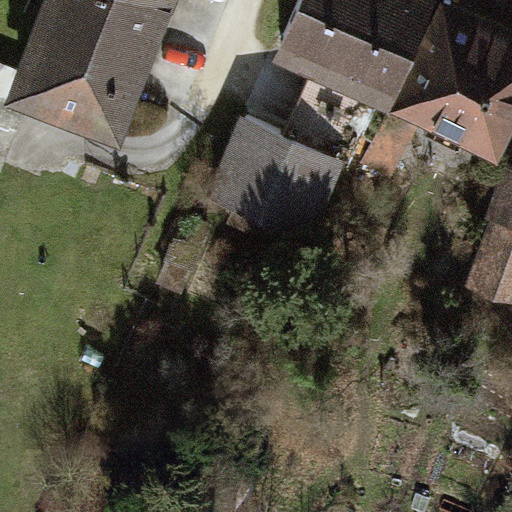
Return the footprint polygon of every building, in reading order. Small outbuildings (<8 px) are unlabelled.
[(170,0),(45,0),(11,96),(121,136),(170,0)] [(425,0),(299,0),(277,56),(386,99),(425,0)] [(393,103),(496,152),(511,118),(511,38),(440,4),(393,103)] [(315,82),(297,127),(351,148),(369,103),(315,82)] [(339,157),(246,122),(217,199),(311,233),(339,157)] [(511,190),(474,292),(511,306),(511,190)]
